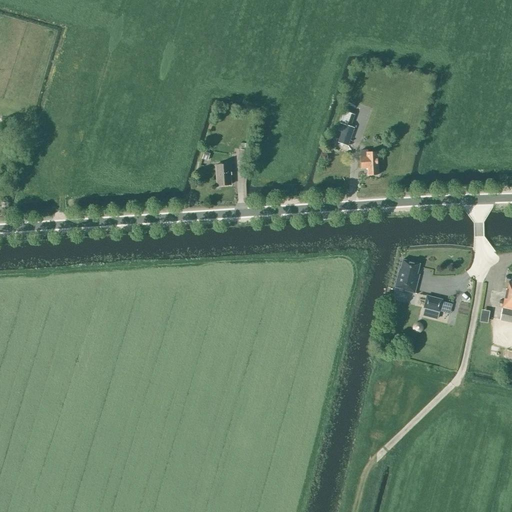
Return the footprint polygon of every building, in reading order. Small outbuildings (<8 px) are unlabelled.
[(338,143),(347,146),(354,129),(344,125),(338,143)] [(239,149),(238,162),(247,163),(248,151),(239,149)] [(378,159),(377,152),(367,152),(367,150),(360,150),(361,157),(360,157),(361,169),(367,168),(368,175),(378,175),(377,159),(378,159)] [(230,164),(215,165),(217,186),(231,185),(230,164)] [(399,269),(394,289),(402,290),(402,292),(414,295),(419,274),(417,274),(419,264),(402,260),(400,269),(399,269)] [(506,289),(499,321),(511,323),(511,282),(509,281),(507,289),(506,289)] [(426,296),(423,308),(439,312),(442,300),(426,296)] [(488,324),(490,313),(483,311),(480,323),(488,324)]
